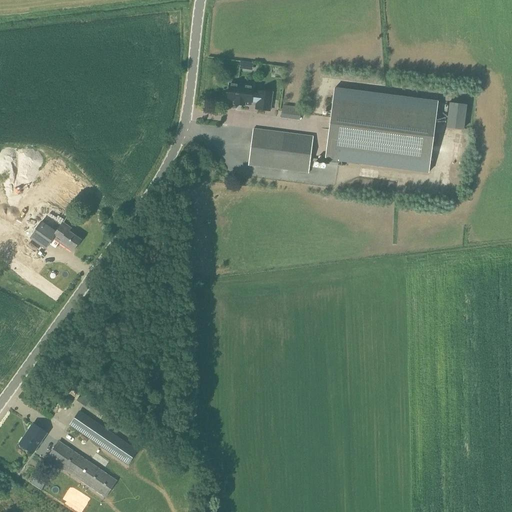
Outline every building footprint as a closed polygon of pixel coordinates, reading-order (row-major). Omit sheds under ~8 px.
[(279,77),(280,67),(269,67),(268,77),(279,77)] [(229,84),(228,94),(226,93),(225,99),(227,99),(227,102),(234,103),(234,104),(244,105),(244,104),(250,105),(250,101),(256,102),(255,109),(269,111),(272,93),(258,91),(257,94),(251,94),(252,87),(229,84)] [(437,101),(334,88),(325,158),(338,160),(338,162),(428,173),(437,101)] [(253,129),(248,166),(308,173),(313,137),(253,129)] [(458,179),(432,177),(431,196),(457,198),(458,179)] [(4,186),(0,190),(0,218),(20,232),(35,207),(4,186)] [(68,246),(73,250),(80,240),(68,232),(70,229),(63,223),(57,232),(42,221),(30,238),(46,249),(53,238),(66,247),(68,246)] [(37,256),(0,233),(0,260),(25,276),(37,256)] [(62,391),(72,398),(78,388),(69,381),(62,391)] [(91,401),(80,395),(76,400),(96,413),(99,407),(91,402),(91,401)] [(138,450),(79,410),(69,426),(128,466),(138,450)] [(33,424),(19,444),(33,453),(46,433),(42,431),(45,426),(36,420),(33,424)] [(47,459),(105,499),(117,481),(59,441),(47,459)] [(169,460),(166,451),(157,454),(160,463),(169,460)]
